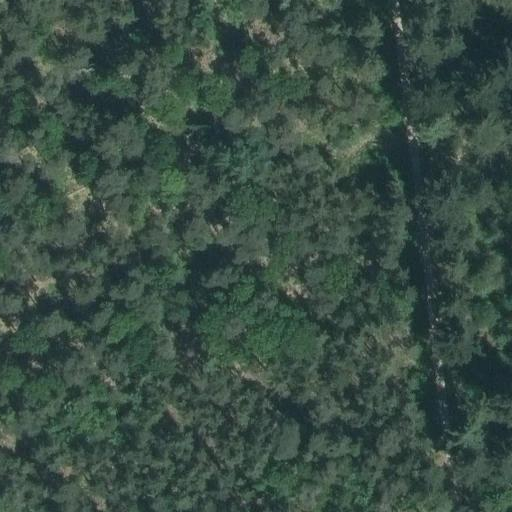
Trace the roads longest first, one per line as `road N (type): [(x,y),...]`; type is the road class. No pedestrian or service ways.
road 1 (track): [(438,511),(387,0)]
road 2 (unknown): [(511,468),(257,511)]
